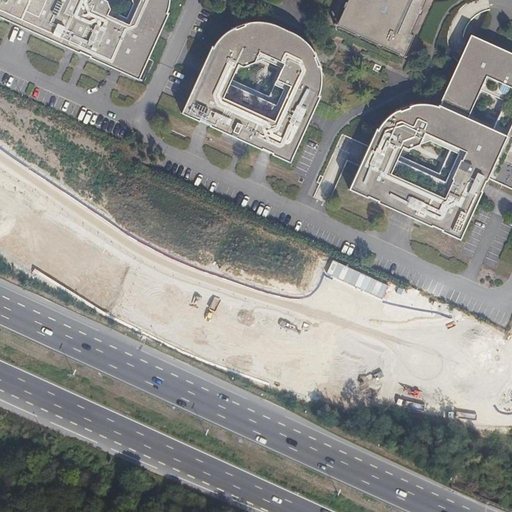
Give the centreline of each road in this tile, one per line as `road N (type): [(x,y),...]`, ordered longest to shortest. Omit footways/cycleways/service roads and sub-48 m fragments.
road 1 (motorway): [(453,511),(0,305)]
road 2 (unclassified): [(139,123),(152,144),(463,287),(505,306),(511,292)]
road 3 (motorway): [(0,375),(298,511)]
road 4 (unclassified): [(139,123),(0,63)]
road 5 (unclassified): [(197,0),(139,123)]
